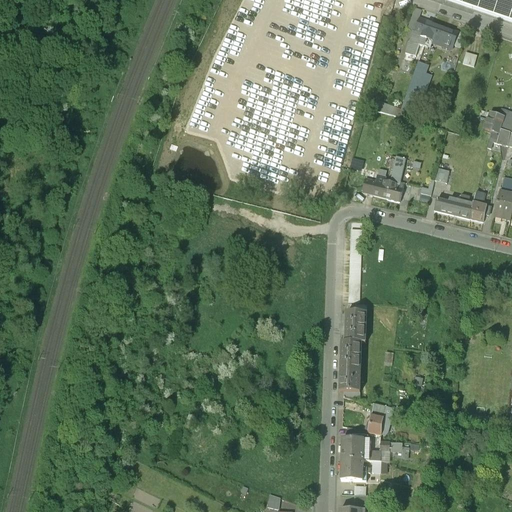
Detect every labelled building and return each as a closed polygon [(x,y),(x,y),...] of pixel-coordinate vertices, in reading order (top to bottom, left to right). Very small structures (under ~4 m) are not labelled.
[(511,2),(504,0),(445,0),(446,0),(511,22),(511,2)] [(432,24),(419,19),(414,33),(412,32),(408,43),(423,48),(424,48),(432,25),(432,24)] [(457,34),(432,25),(424,48),(430,50),(433,40),(439,42),(438,45),(452,49),(453,46),(457,34)] [(464,36),(457,34),(453,46),(460,48),(464,36)] [(477,57),(465,54),(462,65),(473,68),(477,57)] [(401,111),(399,118),(415,123),(432,77),(425,75),(428,67),(418,63),(401,111)] [(401,111),(375,101),(372,111),(399,118),(401,111)] [(499,117),(504,118),(502,125),(500,131),(511,135),(511,134),(511,113),(501,110),(499,117)] [(499,117),(490,114),(487,121),(493,122),(502,125),(504,118),(499,117)] [(493,122),(487,121),(485,130),(490,132),(493,122)] [(502,125),(493,122),(490,132),(499,135),(500,131),(502,125)] [(511,135),(500,131),(499,135),(496,145),(508,148),(511,135)] [(390,184),(386,200),(400,203),(404,185),(399,184),(405,161),(396,159),(394,170),(390,184)] [(367,164),(363,163),(360,176),(374,179),(376,172),(366,169),(367,164)] [(447,185),(450,173),(438,170),(435,182),(447,185)] [(377,183),(365,180),(362,193),(374,196),(373,197),(386,200),(390,184),(385,182),(385,180),(378,178),(377,183)] [(511,181),(504,179),(501,193),(511,196),(511,181)] [(428,191),(422,189),(421,196),(430,198),(432,192),(428,191)] [(511,196),(501,193),(500,193),(494,218),(511,222),(511,215),(511,196)] [(484,196),(476,194),(473,204),(474,204),(470,221),(483,224),(485,216),(489,217),(491,208),(482,206),(484,196)] [(470,199),(462,197),(460,204),(458,203),(458,202),(451,200),(450,204),(437,201),(435,212),(470,221),(474,204),(473,204),(469,203),(470,199)] [(362,232),(351,232),(348,305),(360,305),(362,232)] [(364,315),(346,314),(345,344),(341,344),(340,375),(341,375),(341,378),(340,378),(339,393),(360,394),(360,386),(358,385),(359,345),(363,345),(364,315)] [(392,410),(374,406),(372,417),(371,416),(369,426),(370,426),(369,428),(365,428),(365,432),(366,433),(367,433),(368,434),(368,435),(381,438),(381,427),(388,428),(392,410)] [(367,437),(365,437),(347,436),(347,441),(342,441),(341,462),(363,463),(370,463),(370,442),(369,440),(368,439),(367,437)] [(402,445),(389,445),(389,444),(380,444),(380,452),(402,453),(402,445)] [(363,463),(341,462),(341,483),(362,484),(363,475),(366,475),(366,470),(363,470),(363,463)] [(380,463),(372,463),(372,474),(380,474),(380,463)] [(380,484),(366,484),(366,491),(367,491),(367,498),(379,498),(380,484)] [(278,499),(269,496),(267,502),(267,508),(278,511),(278,499)] [(366,498),(355,497),(355,510),(365,510),(366,498)]
